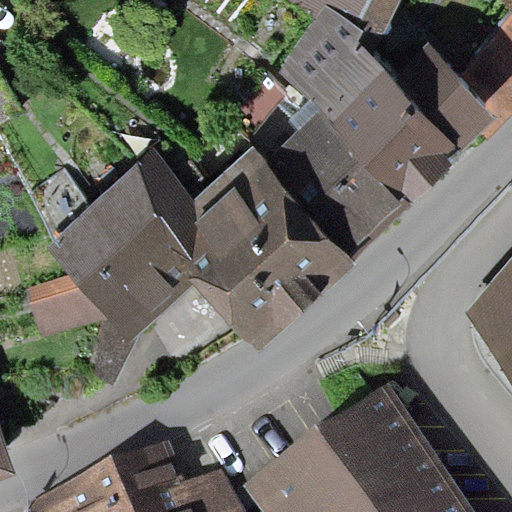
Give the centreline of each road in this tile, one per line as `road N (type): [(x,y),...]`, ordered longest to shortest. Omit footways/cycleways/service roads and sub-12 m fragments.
road 1 (tertiary): [(0,488),(214,388),(361,282),(511,139)]
road 2 (residential): [(511,459),(447,375),(437,332),(447,279),(511,211)]
